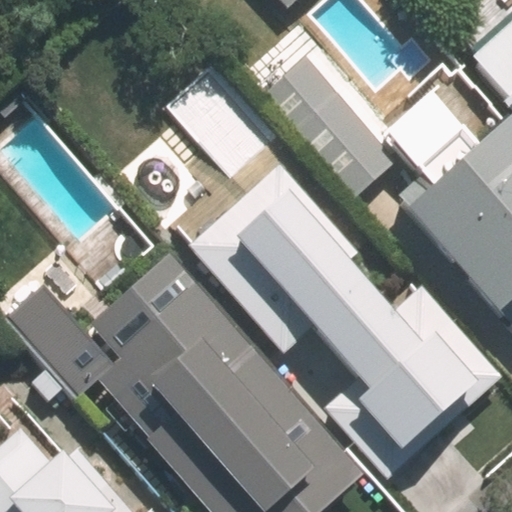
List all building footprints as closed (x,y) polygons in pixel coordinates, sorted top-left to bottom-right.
[(263,35),(301,0),(177,0),(225,52),(255,24),(263,35)] [(511,15),(473,51),(507,88),(502,93),(511,103),(511,15)] [(511,133),(498,118),(399,208),(511,333),(511,133)] [(419,286),(396,307),(348,256),(359,246),(274,154),(176,245),(387,471),(497,370),(419,286)] [(51,279),(16,309),(87,392),(99,382),(212,511),(316,511),(356,478),(168,262),(93,327),(51,279)] [(90,485),(72,464),(99,440),(42,376),(31,386),(40,398),(21,415),(28,421),(22,427),(61,471),(27,501),(5,477),(0,481),(0,511),(124,511),(96,480),(90,485)]
